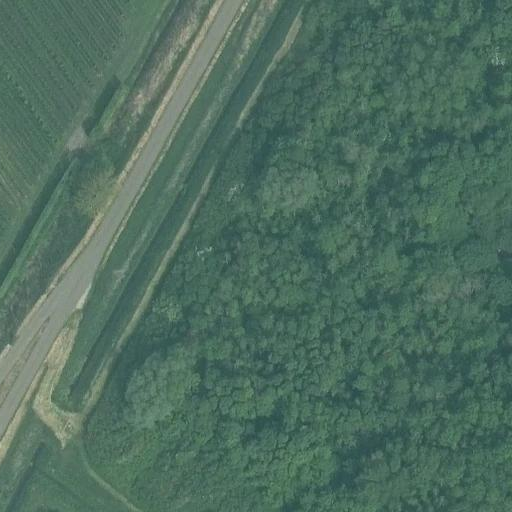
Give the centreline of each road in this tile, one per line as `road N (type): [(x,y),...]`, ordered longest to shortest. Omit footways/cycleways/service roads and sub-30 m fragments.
road 1 (unclassified): [(69,295),(233,0)]
road 2 (unclassified): [(0,429),(69,295)]
